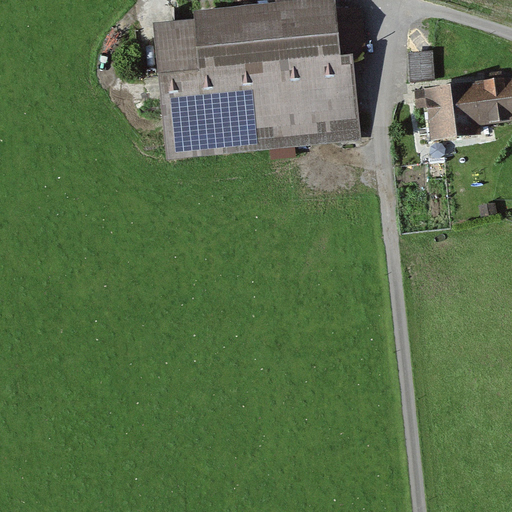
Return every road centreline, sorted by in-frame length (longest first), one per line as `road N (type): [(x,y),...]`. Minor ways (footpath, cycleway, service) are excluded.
road 1 (unclassified): [(373,0),(420,511)]
road 2 (track): [(152,92),(116,89),(103,60),(155,0)]
